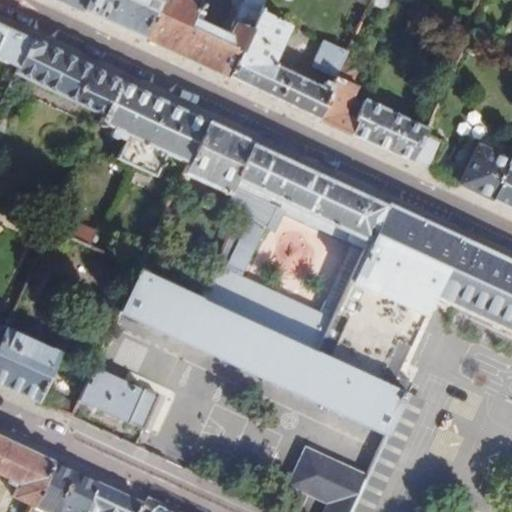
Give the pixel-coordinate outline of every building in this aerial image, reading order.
[(57,0),(64,3),(82,11),(86,0),(57,0)] [(109,24),(141,39),(159,0),(86,0),(82,11),(109,24)] [(191,0),(159,0),(141,39),(182,58),(229,79),(259,13),(265,1),(263,0),(235,0),(232,7),(236,9),(224,35),(197,23),(201,15),(196,12),(198,3),(191,0)] [(259,13),(229,79),(248,88),(272,99),(279,102),(317,120),(333,88),(326,85),(323,91),(273,68),(291,28),(259,13)] [(0,57),(17,65),(30,37),(0,23),(0,57)] [(103,112),(119,78),(71,56),(30,37),(17,65),(15,72),(103,112)] [(345,60),(349,53),(326,44),(315,70),(336,79),(345,60)] [(333,88),(317,120),(365,142),(411,164),(424,137),(426,131),(365,103),(362,109),(352,104),(359,89),(352,86),(361,66),(345,60),(336,79),(333,88)] [(188,162),(207,119),(172,103),(119,78),(103,112),(99,120),(111,125),(108,132),(114,136),(116,133),(123,136),(115,155),(153,172),(164,150),(188,162)] [(229,191),(253,140),(233,131),(207,119),(188,162),(180,180),(186,184),(191,173),(229,191)] [(424,137),(411,164),(437,176),(449,149),(424,137)] [(290,157),(253,140),(229,191),(223,204),(239,211),(228,236),(238,240),(250,214),(257,217),(268,193),(367,238),(384,201),(290,157)] [(493,202),(511,163),(477,147),(459,186),(493,202)] [(511,160),(511,163),(493,202),(511,210),(511,160)] [(314,350),(406,393),(412,381),(395,373),(433,294),(511,330),(511,260),(384,201),(367,238),(359,255),(334,307),(330,317),(314,350)] [(57,214),(50,229),(87,246),(94,231),(57,214)] [(334,307),(359,255),(344,248),(320,300),(334,307)] [(200,298),(314,350),(330,317),(215,264),(200,298)] [(387,433),(406,393),(314,350),(200,298),(139,270),(121,309),(387,433)] [(60,352),(6,326),(4,329),(0,338),(0,383),(38,401),(60,352)] [(95,366),(80,400),(146,430),(159,397),(95,366)] [(373,511),(426,401),(406,393),(387,433),(368,475),(350,511),(373,511)] [(52,460),(0,436),(0,473),(19,482),(13,497),(31,506),(52,460)] [(323,511),(350,511),(368,475),(307,446),(290,484),(328,503),(323,511)] [(82,511),(96,481),(52,460),(31,506),(44,511),(82,511)] [(136,511),(141,502),(96,481),(82,511),(136,511)] [(162,511),(141,502),(136,511),(162,511)]
